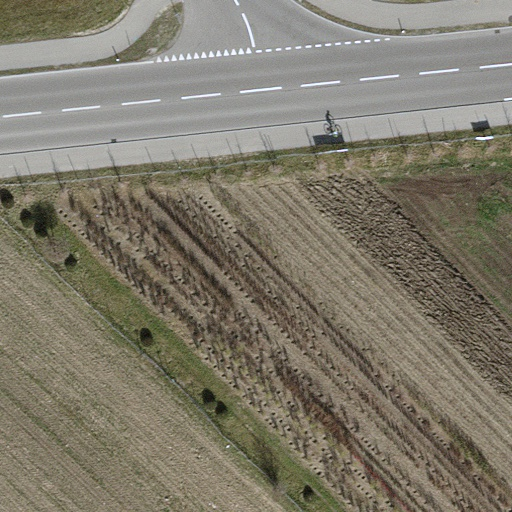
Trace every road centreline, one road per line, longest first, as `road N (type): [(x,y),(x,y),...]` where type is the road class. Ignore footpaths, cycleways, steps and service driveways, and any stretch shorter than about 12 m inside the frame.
road 1 (secondary): [(0,116),(260,91)]
road 2 (secondary): [(260,91),(511,64)]
